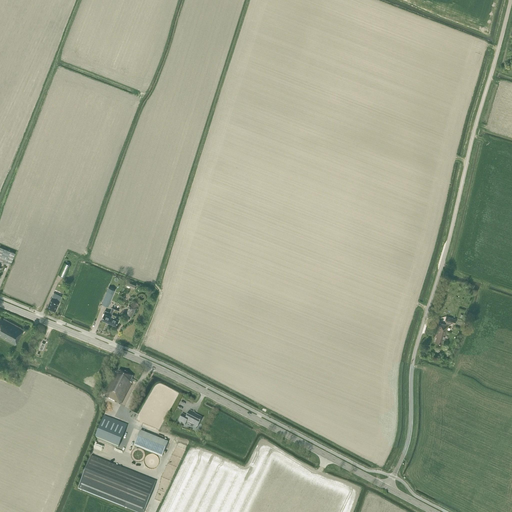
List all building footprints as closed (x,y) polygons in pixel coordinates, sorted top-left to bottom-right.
[(0,246),(0,260),(10,265),(14,253),(0,246)] [(71,265),(64,262),(58,275),(65,278),(71,265)] [(108,287),(102,304),(108,306),(115,290),(108,287)] [(47,307),(55,311),(60,301),(62,296),(54,293),(52,297),(47,307)] [(129,306),(126,313),(132,316),(135,309),(134,308),(134,306),(131,305),(130,307),(129,306)] [(112,308),(110,313),(105,311),(101,319),(109,322),(111,316),(111,315),(112,312),(114,309),(112,308)] [(117,323),(118,323),(121,317),(116,315),(117,312),(118,310),(114,309),(112,312),(111,315),(111,316),(109,322),(116,325),(117,323)] [(456,319),(446,316),(445,321),(446,322),(445,325),(439,323),(436,335),(437,335),(435,341),(442,343),(443,339),(444,339),(448,325),(450,326),(450,323),(455,324),(455,323),(456,319)] [(0,336),(15,345),(24,329),(3,318),(3,320),(0,318),(0,336)] [(104,396),(121,405),(133,380),(132,379),(133,378),(119,371),(116,376),(115,375),(104,396)] [(100,392),(104,394),(110,383),(106,381),(100,392)] [(202,419),(197,416),(194,415),(195,414),(190,411),(187,417),(182,415),(178,422),(185,425),(187,421),(197,427),(202,419)] [(127,427),(103,418),(95,439),(118,448),(127,427)] [(134,446),(162,457),(168,443),(140,432),(134,446)] [(135,511),(144,511),(156,483),(91,456),(78,489),(135,511)]
